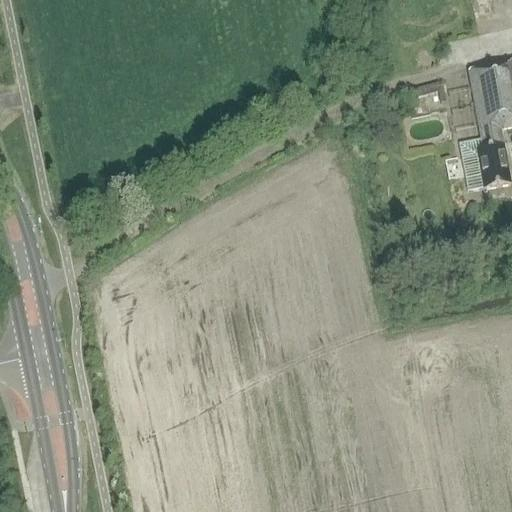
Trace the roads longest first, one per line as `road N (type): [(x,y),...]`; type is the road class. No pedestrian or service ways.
road 1 (primary): [(38,350),(0,179)]
road 2 (primary): [(64,511),(38,350)]
